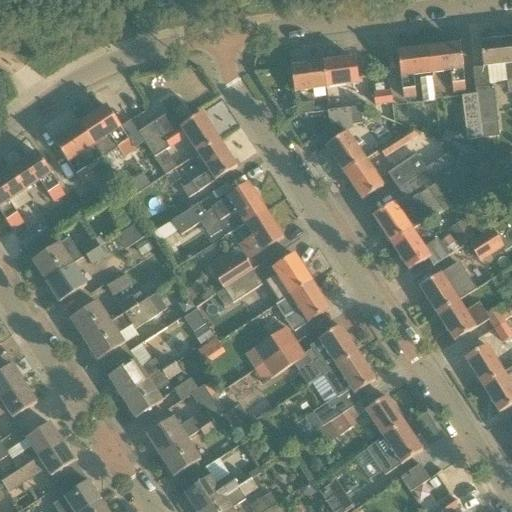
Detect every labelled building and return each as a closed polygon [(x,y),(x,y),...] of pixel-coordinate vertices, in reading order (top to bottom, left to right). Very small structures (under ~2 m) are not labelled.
[(511,40),(480,44),(483,68),(504,66),(508,95),(511,94),(511,40)] [(465,93),(460,46),(429,50),(432,76),(451,73),(453,94),(465,93)] [(432,76),(429,50),(398,54),(405,100),(416,99),(414,78),(432,76)] [(326,90),(359,85),(355,60),(323,64),(326,90)] [(326,90),(323,64),(291,69),(294,94),(326,90)] [(490,88),(475,90),(476,95),(481,140),(499,138),(494,88),(490,88)] [(395,124),(391,91),(374,94),(376,116),(395,124)] [(481,140),(476,95),(462,97),(467,141),(481,140)] [(314,114),(312,103),(296,106),(297,117),(314,114)] [(107,108),(80,126),(94,146),(102,158),(117,148),(124,157),(134,150),(120,129),(121,129),(107,108)] [(362,125),(360,109),(349,110),(350,126),(362,125)] [(218,139),(202,115),(183,127),(173,111),(138,134),(166,176),(177,169),(166,152),(186,138),(197,154),(218,139)] [(80,126),(54,143),(67,164),(68,164),(83,186),(93,179),(93,178),(79,157),(94,146),(80,126)] [(385,159),(417,138),(411,129),(379,150),(385,159)] [(366,161),(347,134),(326,148),(344,175),(366,161)] [(189,200),(237,169),(218,139),(197,154),(209,173),(183,191),(189,200)] [(37,154),(10,172),(24,192),(40,182),(54,205),(65,197),(50,175),(51,175),(37,154)] [(432,175),(454,164),(449,154),(427,165),(432,175)] [(388,175),(398,190),(426,171),(417,157),(388,175)] [(481,159),(476,172),(482,175),(487,162),(481,159)] [(383,188),(366,161),(344,175),(362,202),(383,188)] [(403,198),(373,218),(391,245),(412,232),(433,218),(419,197),(436,185),(432,178),(431,179),(426,171),(398,190),(403,198)] [(10,172),(0,179),(0,212),(13,232),(24,225),(23,224),(9,202),(24,192),(10,172)] [(139,193),(132,182),(123,188),(130,199),(139,193)] [(199,205),(151,235),(158,246),(178,232),(181,236),(201,224),(211,239),(221,233),(220,222),(236,212),(245,226),(266,212),(249,185),(219,204),(211,209),(212,210),(205,215),(199,205)] [(92,192),(81,199),(90,213),(101,206),(113,198),(105,186),(94,194),(92,192)] [(249,262),(282,241),(284,240),(266,212),(245,226),(253,238),(238,248),(249,262)] [(461,246),(474,237),(462,221),(449,230),(461,246)] [(38,226),(18,239),(26,251),(46,238),(38,226)] [(480,264),(504,248),(493,230),(469,245),(480,264)] [(434,268),(458,252),(449,238),(440,244),(437,239),(423,249),(412,232),(391,245),(409,272),(428,260),(434,268)] [(75,265),(83,260),(69,239),(32,263),(46,284),(75,265)] [(147,239),(135,246),(142,257),(154,250),(147,239)] [(87,258),(100,249),(94,240),(81,248),(87,258)] [(254,272),(238,248),(209,267),(224,291),(254,272)] [(92,266),(106,258),(100,249),(87,258),(92,266)] [(280,305),(312,284),(294,256),(273,270),(277,276),(266,284),(280,305)] [(425,298),(437,316),(458,302),(476,291),(458,264),(419,289),(425,298)] [(89,286),(75,265),(46,284),(60,305),(89,286)] [(226,310),(263,286),(254,272),(224,291),(216,295),(226,310)] [(112,299),(132,287),(126,276),(106,288),(112,299)] [(500,276),(491,282),(495,287),(502,299),(510,293),(503,282),(500,276)] [(308,323),(329,311),(312,284),(280,305),(277,307),(293,333),(308,323)] [(192,289),(186,291),(191,300),(196,298),(192,289)] [(124,316),(146,302),(140,293),(118,306),(124,316)] [(156,295),(149,299),(157,312),(164,308),(156,295)] [(113,323),(84,342),(98,363),(99,363),(125,346),(119,336),(147,318),(149,323),(159,316),(157,312),(149,299),(145,302),(146,302),(124,316),(113,323)] [(479,304),(465,313),(458,302),(437,316),(454,343),(488,322),(493,330),(511,317),(511,312),(505,302),(486,315),(479,304)] [(113,323),(100,303),(71,321),(84,342),(113,323)] [(195,313),(184,320),(193,333),(195,332),(204,326),(195,313)] [(511,338),(511,317),(493,330),(503,345),(511,338)] [(204,326),(195,332),(204,346),(213,340),(204,326)] [(340,328),(310,348),(314,353),(319,361),(314,363),(324,377),(358,355),(340,328)] [(264,366),(297,344),(288,331),(287,329),(283,331),(272,338),(254,350),(264,366)] [(273,379),(306,358),(297,344),(264,366),(273,379)] [(503,374),(486,347),(465,360),(482,388),(503,374)] [(337,398),(312,414),(322,429),(329,424),(361,403),(356,395),(376,382),(358,355),(324,377),(337,398)] [(137,360),(108,379),(122,400),(151,382),(162,374),(154,362),(143,369),(137,360)] [(176,366),(162,374),(168,383),(181,374),(176,366)] [(0,400),(24,385),(12,367),(0,374),(0,400)] [(511,407),(511,388),(503,374),(482,388),(499,415),(511,407)] [(181,403),(198,392),(191,380),(174,391),(181,403)] [(151,382),(122,400),(136,421),(164,403),(151,382)] [(211,384),(204,388),(212,400),(218,396),(211,384)] [(0,417),(8,413),(13,421),(37,405),(24,385),(0,400),(0,417)] [(404,425),(386,398),(366,412),(384,438),(404,425)] [(201,433),(214,424),(224,418),(223,417),(213,402),(204,408),(208,414),(195,422),(193,420),(181,428),(175,419),(146,437),(161,459),(189,441),(201,433)] [(361,403),(329,424),(338,438),(357,426),(353,422),(366,412),(361,403)] [(312,414),(304,419),(314,434),(316,433),(322,429),(312,414)] [(252,425),(247,418),(232,429),(236,436),(245,429),(252,425)] [(214,424),(201,433),(206,441),(220,432),(214,424)] [(0,470),(0,473),(5,481),(62,443),(50,425),(26,441),(32,450),(0,470)] [(423,452),(404,425),(384,438),(366,450),(385,477),(423,452)] [(189,441),(161,459),(174,479),(202,461),(189,441)] [(0,462),(9,457),(1,444),(0,443),(0,442),(0,462)] [(51,479),(75,463),(62,443),(5,481),(13,491),(45,470),(51,479)] [(198,486),(184,495),(195,511),(206,511),(239,491),(231,478),(230,479),(219,461),(192,478),(198,486)] [(430,481),(420,466),(400,479),(411,494),(430,481)] [(437,478),(431,482),(435,488),(440,484),(437,478)] [(235,511),(234,509),(246,501),(244,499),(258,490),(253,482),(239,491),(206,511),(235,511)] [(85,511),(101,502),(88,483),(53,506),(57,511),(85,511)] [(348,511),(354,508),(337,483),(321,494),(332,511),(348,511)] [(252,511),(267,511),(278,506),(271,495),(250,508),(252,511)] [(451,498),(437,508),(439,511),(460,511),(459,510),(452,499),(451,498)] [(107,511),(101,502),(85,511),(107,511)]
